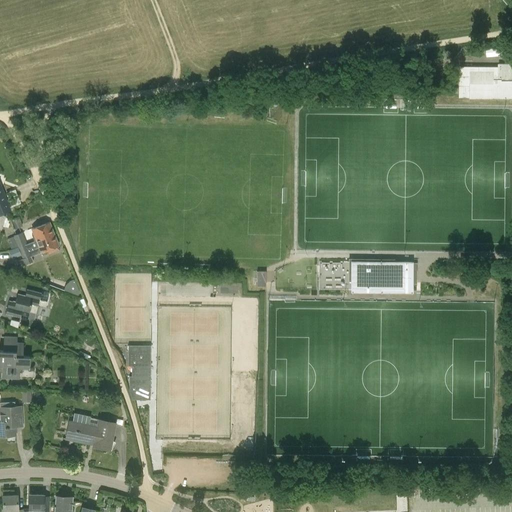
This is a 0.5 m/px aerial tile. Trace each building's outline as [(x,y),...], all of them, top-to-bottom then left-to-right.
[(511,71),(510,71),(510,64),(496,64),(496,68),(477,68),(477,57),(460,57),(460,67),(457,68),(457,99),(470,99),(470,98),(511,97),(511,71)] [(0,229),(1,230),(6,216),(2,214),(11,211),(0,184),(0,183),(0,229)] [(19,217),(12,220),(15,229),(20,227),(22,225),(19,217)] [(31,235),(34,241),(54,233),(49,222),(31,229),(33,234),(31,235)] [(27,244),(24,237),(22,232),(13,236),(13,237),(7,240),(11,251),(27,244)] [(34,241),(27,244),(11,251),(14,257),(20,254),(22,259),(20,260),(23,266),(33,262),(29,251),(38,247),(41,253),(59,246),(54,233),(34,241)] [(319,261),(319,290),(411,291),(411,281),(413,281),(414,272),(411,272),(411,262),(319,261)] [(267,270),(257,270),(256,285),(267,286),(267,270)] [(48,295),(41,293),(27,289),(25,296),(17,294),(15,302),(9,301),(6,314),(20,318),(20,317),(28,319),(31,305),(38,307),(39,299),(47,301),(48,295)] [(4,336),(3,342),(3,351),(0,350),(0,366),(2,367),(2,378),(19,379),(19,367),(29,368),(29,357),(23,357),(23,343),(17,343),(17,336),(4,336)] [(131,376),(129,376),(129,391),(132,400),(150,400),(150,345),(128,345),(128,366),(131,366),(131,376)] [(22,391),(22,402),(31,402),(31,391),(22,391)] [(0,402),(0,414),(1,422),(0,422),(0,436),(15,436),(15,427),(22,426),(21,406),(15,407),(14,401),(0,402)] [(69,440),(71,440),(93,445),(93,447),(110,450),(115,423),(98,419),(97,426),(72,421),(69,440)] [(49,511),(50,495),(44,495),(44,494),(29,494),(29,510),(40,510),(39,511),(49,511)] [(2,495),(3,509),(2,509),(1,511),(23,511),(23,509),(18,509),(17,495),(2,495)] [(56,495),(54,511),(71,511),(73,496),(56,495)]
